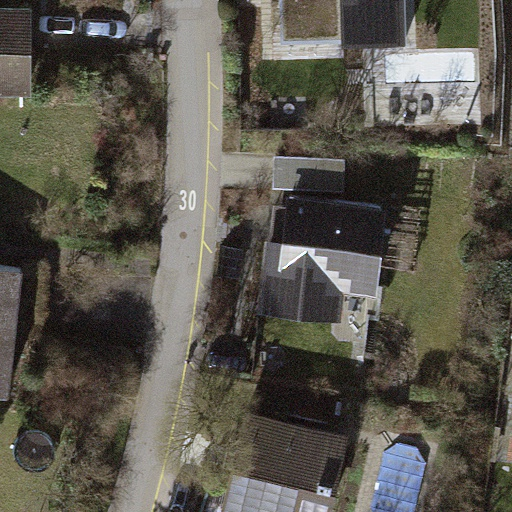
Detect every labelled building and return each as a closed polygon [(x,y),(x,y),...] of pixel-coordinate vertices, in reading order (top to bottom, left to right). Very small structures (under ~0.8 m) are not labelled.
[(402,54),(401,0),(267,0),(268,56),(402,54)] [(0,101),(25,101),(25,13),(0,12),(0,101)] [(366,301),(373,211),(278,203),(277,221),(260,220),(252,325),(315,330),(318,297),(366,301)] [(14,281),(0,279),(0,408),(1,409),(14,281)] [(320,511),(336,440),(230,418),(210,511),(320,511)]
